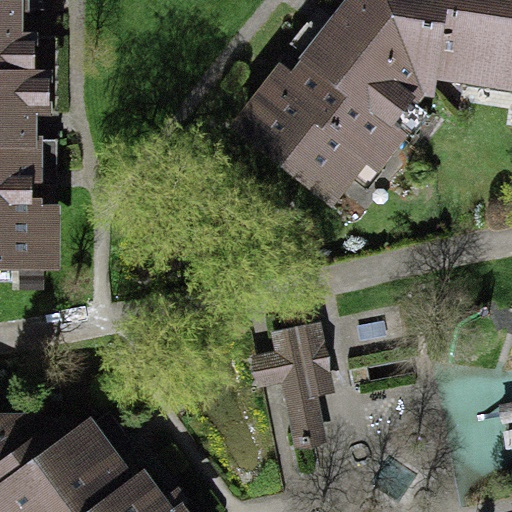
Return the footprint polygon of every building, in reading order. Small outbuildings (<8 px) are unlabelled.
[(0,0),(0,71),(36,70),(34,0),(0,0)] [(378,138),(433,70),(511,81),(511,0),(347,0),(245,132),(327,199),(378,138)] [(36,70),(0,71),(0,271),(41,271),(39,218),(36,70)] [(313,326),(275,333),(280,358),(317,352),(313,326)] [(163,511),(162,510),(95,424),(0,420),(0,502),(8,511),(163,511)]
